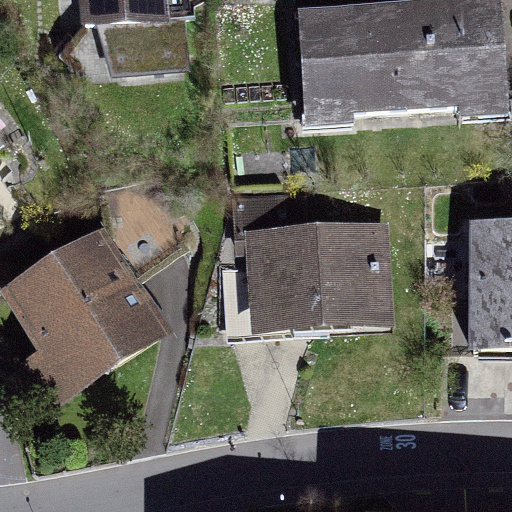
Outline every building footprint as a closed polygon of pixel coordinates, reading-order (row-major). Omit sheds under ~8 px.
[(83,0),(85,30),(121,27),(124,76),(170,73),(169,56),(187,55),(184,22),(166,23),(163,0),(83,0)] [(501,12),(301,24),(307,122),(507,110),(501,12)] [(0,226),(24,209),(0,176),(0,226)] [(239,255),(258,254),(259,271),(226,273),(229,332),(383,323),(378,238),(279,244),(278,234),(308,232),(307,203),(236,207),(239,255)] [(511,233),(477,234),(476,356),(511,356),(511,233)] [(102,246),(14,303),(54,363),(59,360),(78,389),(119,362),(112,352),(154,325),(102,246)]
